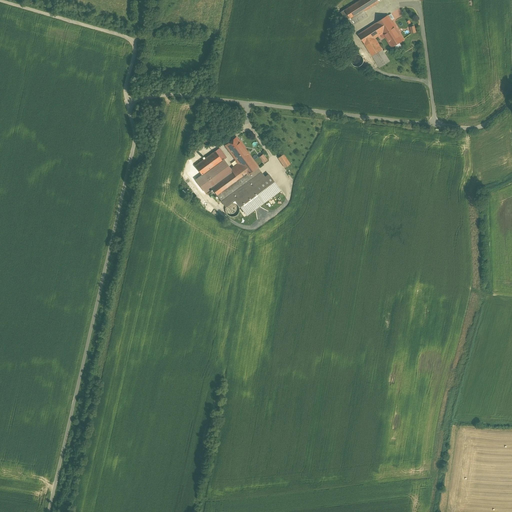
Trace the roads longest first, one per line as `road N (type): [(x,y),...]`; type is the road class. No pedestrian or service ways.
road 1 (residential): [(49,511),(132,149),(126,99),(170,91),(469,124),(511,96)]
road 2 (track): [(1,0),(126,36),(135,43),(129,98)]
